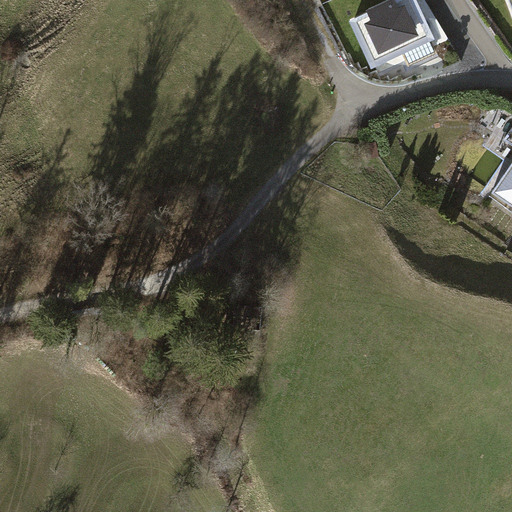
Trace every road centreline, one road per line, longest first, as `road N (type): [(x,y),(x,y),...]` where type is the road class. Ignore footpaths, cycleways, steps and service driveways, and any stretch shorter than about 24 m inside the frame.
road 1 (track): [(359,112),(311,148),(199,260),(158,281),(0,318)]
road 2 (residential): [(511,79),(436,85),(359,112)]
road 3 (track): [(359,112),(299,0)]
